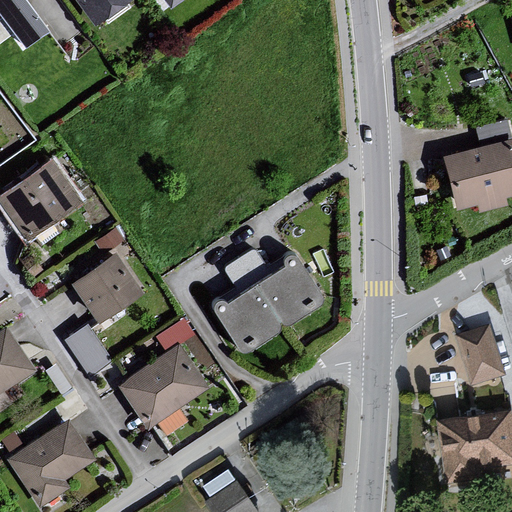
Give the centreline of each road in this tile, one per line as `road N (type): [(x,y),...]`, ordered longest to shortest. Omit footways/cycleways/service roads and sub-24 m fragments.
road 1 (tertiary): [(380,335),(363,0)]
road 2 (residential): [(114,511),(380,335)]
road 3 (tertiary): [(365,511),(380,335)]
road 4 (residential): [(380,335),(511,256)]
